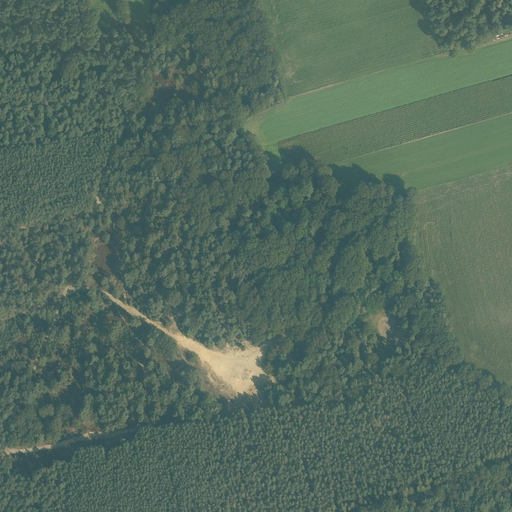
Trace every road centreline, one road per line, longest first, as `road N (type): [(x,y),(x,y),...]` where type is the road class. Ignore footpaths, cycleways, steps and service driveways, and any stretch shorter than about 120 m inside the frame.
road 1 (track): [(3,449),(130,127)]
road 2 (track): [(156,20),(0,37)]
road 3 (tertiary): [(366,511),(511,457)]
